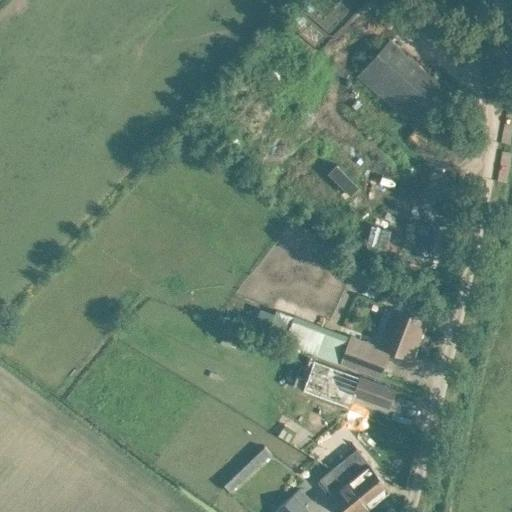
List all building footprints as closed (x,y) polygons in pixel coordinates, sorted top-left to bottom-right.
[(389,38),(376,53),(358,74),(445,150),(460,164),(472,149),(429,111),(448,90),(389,38)] [(272,105),(251,120),(258,130),(279,116),(272,105)] [(287,155),(305,142),(295,127),(276,139),(287,155)] [(452,172),(454,161),(418,154),(416,165),(452,172)] [(357,180),(368,174),(356,155),(346,162),(357,180)] [(453,262),(460,235),(450,233),(444,259),(453,262)] [(260,308),(253,329),(266,334),(286,342),(304,349),(315,353),(324,327),(276,309),(274,314),(260,308)] [(351,337),(341,362),(360,370),(379,377),(390,349),(411,357),(425,320),(406,312),(394,308),(379,345),(351,335),(351,337)] [(353,390),(352,393),(390,405),(395,389),(329,367),(324,380),(353,390)] [(313,444),(348,416),(349,414),(341,404),(305,434),(313,444)] [(264,446),(224,485),(231,492),(271,452),(264,446)] [(352,478),(349,481),(360,496),(362,493),(369,501),(366,503),(369,507),(391,489),(356,448),(332,468),(340,479),(348,473),(352,478)] [(362,493),(360,496),(349,481),(352,478),(348,473),(340,479),(332,468),(319,479),(346,511),(362,511),(369,507),(366,503),(369,501),(362,493)] [(309,511),(293,493),(274,511),(309,511)]
